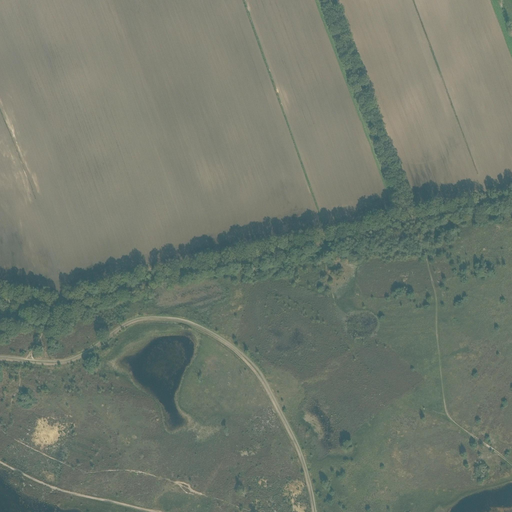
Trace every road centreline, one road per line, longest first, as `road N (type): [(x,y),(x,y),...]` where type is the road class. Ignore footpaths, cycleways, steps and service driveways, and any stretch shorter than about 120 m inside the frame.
road 1 (track): [(511,197),(74,301),(0,296)]
road 2 (track): [(511,464),(446,414),(432,277),(329,0)]
road 3 (track): [(312,511),(302,469),(261,380),(214,338),(155,321),(124,328),(78,359),(0,361)]
road 4 (track): [(0,463),(67,492),(152,511)]
